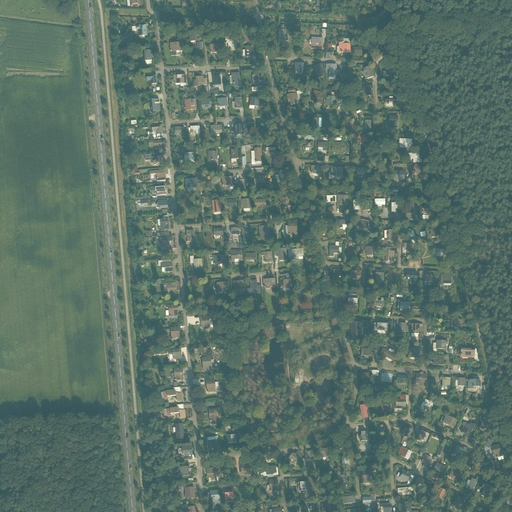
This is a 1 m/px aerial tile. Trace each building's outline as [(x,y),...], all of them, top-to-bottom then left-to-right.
[(146,25),(138,26),(139,29),(139,37),(147,36),(146,25)] [(195,26),(195,30),(195,31),(189,32),(190,41),(197,41),(197,36),(199,36),(198,34),(199,34),(199,26),(195,26)] [(225,37),(225,44),(228,44),(228,51),(236,50),(235,39),(229,40),(228,37),(225,37)] [(312,38),(312,40),(310,40),(309,40),(309,44),(310,45),(311,45),(311,48),(322,49),(323,39),(312,38)] [(369,45),(373,48),(374,49),(378,45),(380,47),(379,48),(382,50),(387,45),(384,43),(382,45),(380,43),(380,42),(375,38),(369,45)] [(179,43),(175,43),(170,43),(170,52),(182,51),(182,43),(179,43)] [(341,52),(341,53),(342,53),(342,52),(349,52),(349,44),(342,44),(342,43),(339,43),(339,52),(341,52)] [(210,45),(210,48),(211,53),(222,52),(221,44),(210,45)] [(353,48),(353,54),(356,54),(356,56),(362,57),(362,48),(353,48)] [(295,63),(295,68),(295,71),(303,71),(304,64),(295,63)] [(322,65),(313,66),(316,79),(324,77),(322,65)] [(327,65),(327,72),(329,72),(328,80),(335,80),(335,75),(336,65),(327,65)] [(392,76),(392,71),(397,70),(395,65),(393,66),(391,66),(388,68),(386,68),(386,72),(383,72),(383,76),(386,76),(387,76),(388,77),(388,76),(392,76)] [(364,69),(364,71),(367,79),(373,77),(370,67),(364,69)] [(239,73),(231,74),(231,77),(230,77),(230,84),(233,83),(233,84),(235,84),(235,83),(240,83),(239,73)] [(156,74),(146,75),(147,81),(150,81),(151,84),(157,84),(156,74)] [(174,84),(179,84),(180,84),(180,87),(186,87),(186,81),(183,81),(183,75),(174,76),(174,84)] [(213,76),(213,81),(214,85),(221,85),(220,82),(220,77),(220,75),(219,76),(213,76)] [(255,81),(256,87),(257,87),(262,87),(261,76),(258,77),(258,75),(252,76),(253,82),(255,81)] [(193,80),(194,87),(204,86),(204,89),(207,89),(206,76),(197,77),(196,77),(196,78),(196,80),(193,80)] [(286,95),(288,105),(297,104),(296,100),(298,99),(297,94),(295,94),(294,89),(288,90),(289,94),(286,95)] [(314,99),(314,104),(321,105),(322,95),(317,94),(317,91),(313,91),(312,99),(314,99)] [(326,96),(325,104),(334,105),(335,93),(331,93),(330,97),(326,96)] [(344,98),(339,97),(339,102),(344,103),(344,105),(349,106),(350,102),(350,96),(344,95),(344,98)] [(391,107),(391,104),(395,105),(396,98),(392,98),(392,97),(385,97),(384,105),(384,106),(391,107)] [(235,98),(235,102),(232,102),(232,108),(235,108),(237,108),(242,108),(241,98),(235,98)] [(251,98),(249,109),(254,109),(254,106),(261,107),(262,100),(251,98)] [(160,112),(159,99),(151,100),(152,107),(151,107),(151,111),(153,111),(153,112),(160,112)] [(185,100),(186,103),(186,110),(194,110),(196,110),(195,108),(194,99),(185,100)] [(200,100),(200,101),(201,108),(212,107),(211,99),(200,100)] [(218,99),(218,102),(218,107),(227,106),(226,99),(218,99)] [(389,116),(389,123),(389,128),(394,128),(397,128),(398,116),(389,116)] [(313,119),(313,121),(312,127),(321,127),(322,119),(313,119)] [(161,125),(152,126),(152,131),(153,133),(153,136),(157,135),(162,135),(161,125)] [(243,125),(233,125),(234,136),(244,136),(243,125)] [(175,135),(180,134),(180,138),(184,138),(184,137),(184,136),(184,134),(184,133),(184,127),(175,128),(175,135)] [(190,127),(191,132),(191,135),(199,134),(199,127),(190,127)] [(314,136),(296,135),(296,139),(300,139),(301,141),(305,141),(304,148),(313,149),(314,136)] [(400,139),(400,142),(399,148),(411,148),(412,140),(400,139)] [(154,141),(149,141),(149,145),(154,144),(154,147),(155,150),(159,149),(162,149),(161,140),(156,141),(154,141)] [(318,143),(318,144),(318,147),(323,148),(323,151),(326,152),(327,148),(327,143),(323,142),(323,143),(318,143)] [(332,147),(332,151),(342,152),(342,143),(332,143),(332,147)] [(264,153),(268,153),(268,155),(269,156),(273,156),(274,155),(274,153),(277,153),(276,147),(264,147),(264,153)] [(238,150),(231,150),(231,158),(235,157),(235,159),(239,159),(238,150)] [(208,152),(208,154),(208,161),(211,160),(213,160),(216,160),(216,154),(217,154),(217,151),(208,152)] [(194,152),(184,153),(185,163),(194,162),(194,152)] [(419,153),(412,153),(408,154),(408,160),(413,160),(413,163),(419,163),(419,153)] [(422,174),(424,168),(415,165),(413,172),(417,173),(418,172),(422,174)] [(313,174),(313,173),(318,174),(318,177),(321,177),(322,167),(312,167),(311,173),(313,174)] [(331,168),(331,173),(331,175),(342,176),(342,168),(331,168)] [(156,174),(157,179),(157,182),(165,181),(164,170),(150,172),(150,175),(156,174)] [(382,170),(382,175),(381,179),(390,180),(390,170),(382,170)] [(284,171),(277,172),(274,173),(275,176),(278,175),(280,181),(280,182),(281,182),(286,180),(284,171)] [(394,175),(397,175),(397,179),(403,179),(404,171),(394,171),(394,175)] [(222,178),(222,183),(222,186),(229,186),(229,188),(230,189),(234,189),(234,184),(233,177),(222,178)] [(254,177),(254,181),(254,183),(254,185),(257,185),(257,183),(262,183),(262,184),(263,184),(262,183),(266,183),(266,185),(266,179),(264,179),(264,177),(254,177)] [(196,179),(194,179),(185,180),(186,188),(198,187),(198,183),(197,183),(196,179)] [(167,195),(166,190),(165,190),(165,186),(155,187),(155,191),(157,191),(157,195),(167,195)] [(419,188),(420,190),(417,191),(420,200),(423,199),(423,196),(428,195),(426,186),(419,188)] [(348,196),(338,196),(337,201),(340,201),(340,205),(347,205),(348,196)] [(280,202),(281,202),(282,208),(286,208),(286,207),(291,206),(289,197),(280,199),(280,202)] [(313,201),(314,204),(311,205),(312,209),(315,208),(316,210),(321,208),(318,199),(313,201)] [(375,200),(375,205),(377,205),(377,206),(378,207),(381,207),(382,206),(382,205),(385,205),(384,199),(381,199),(381,200),(375,200)] [(168,208),(167,200),(162,201),(158,201),(158,203),(157,204),(156,204),(156,205),(156,206),(156,207),(156,208),(157,208),(158,208),(159,208),(159,209),(163,208),(168,208)] [(240,200),(241,204),(241,209),(250,209),(250,200),(240,200)] [(265,200),(253,201),(254,207),(259,207),(260,210),(266,210),(265,200)] [(420,205),(420,213),(421,213),(421,216),(428,216),(428,215),(429,215),(430,205),(420,205)] [(169,231),(168,218),(160,219),(160,220),(157,220),(158,226),(159,226),(160,226),(161,231),(169,231)] [(337,220),(337,225),(337,228),(340,228),(340,229),(341,229),(342,228),(341,228),(341,224),(346,224),(346,221),(337,220)] [(359,220),(358,229),(360,229),(365,229),(368,229),(368,232),(371,232),(372,227),(368,227),(368,221),(365,221),(365,220),(360,220),(359,220)] [(296,223),(288,223),(288,226),(288,233),(288,235),(297,234),(296,223)] [(259,227),(259,231),(259,236),(261,236),(261,239),(269,239),(268,226),(259,227)] [(231,228),(231,231),(231,233),(231,235),(232,235),(232,239),(237,239),(237,236),(240,236),(239,233),(239,228),(237,228),(231,228)] [(425,237),(428,236),(429,239),(437,237),(435,229),(430,230),(430,228),(423,229),(425,237)] [(213,229),(214,234),(214,236),(220,236),(220,237),(223,237),(223,229),(213,229)] [(395,231),(384,231),(384,239),(387,239),(387,241),(395,241),(395,231)] [(167,238),(162,238),(163,246),(163,247),(168,246),(169,251),(172,251),(172,246),(172,237),(167,238)] [(411,244),(403,244),(403,249),(406,249),(406,252),(410,252),(413,252),(413,244),(414,244),(414,241),(411,241),(411,244)] [(440,241),(439,245),(437,245),(436,254),(437,254),(437,252),(441,253),(441,254),(444,254),(445,248),(446,248),(447,242),(440,241)] [(339,246),(334,246),(329,246),(329,257),(333,257),(333,254),(338,254),(339,248),(341,248),(342,243),(340,243),(339,243),(339,246)] [(375,248),(364,247),(364,252),(365,252),(365,255),(375,256),(375,248)] [(285,249),(276,250),(276,253),(276,256),(279,256),(279,259),(286,258),(286,253),(285,249)] [(246,254),(246,255),(245,260),(255,260),(256,251),(253,251),(253,254),(246,254)] [(385,262),(386,262),(392,262),(393,262),(394,252),(385,251),(385,262)] [(260,253),(261,254),(261,256),(265,256),(265,262),(265,263),(267,262),(272,262),(271,257),(271,252),(260,253)] [(230,253),(229,253),(229,256),(231,256),(231,262),(234,261),(235,262),(239,262),(239,261),(242,261),(242,256),(242,253),(235,253),(231,253),(230,253)] [(193,260),(193,256),(190,256),(190,264),(194,264),(194,267),(202,267),(201,259),(193,260)] [(213,257),(214,260),(214,265),(226,264),(225,256),(213,257)] [(164,261),(158,261),(158,265),(158,266),(161,266),(162,269),(165,268),(165,272),(168,272),(171,272),(173,272),(173,268),(172,268),(171,263),(169,264),(164,264),(164,261)] [(350,271),(350,276),(350,278),(353,278),(353,280),(358,280),(358,278),(361,279),(361,272),(350,271)] [(376,271),(375,278),(375,281),(383,281),(383,276),(384,271),(376,271)] [(445,275),(440,275),(440,282),(442,282),(442,285),(451,285),(451,273),(445,273),(445,275)] [(307,286),(305,277),(299,278),(301,288),(302,288),(307,286)] [(275,286),(275,284),(274,279),(272,279),(263,280),(264,285),(264,288),(265,288),(266,289),(270,289),(270,287),(275,287),(275,286)] [(256,280),(250,281),(250,286),(250,289),(257,289),(257,293),(260,293),(260,286),(257,286),(257,285),(256,280)] [(289,288),(288,280),(280,281),(280,289),(289,288),(289,290),(291,290),(290,288),(289,288)] [(242,286),(242,281),(233,282),(234,287),(234,290),(245,289),(245,288),(245,286),(242,286)] [(175,283),(170,284),(163,284),(164,286),(164,291),(167,291),(167,292),(172,291),(172,300),(177,300),(175,283)] [(217,283),(217,288),(217,291),(226,290),(226,293),(229,293),(229,288),(229,283),(217,283)] [(348,294),(348,307),(357,308),(357,298),(353,298),(354,294),(348,294)] [(377,298),(375,297),(374,306),(377,306),(377,307),(380,307),(381,307),(384,307),(384,298),(381,298),(381,301),(377,301),(377,298)] [(401,303),(401,306),(400,311),(409,311),(410,303),(401,303)] [(170,305),(166,306),(166,309),(169,308),(170,317),(173,317),(178,316),(177,307),(173,308),(172,305),(170,305)] [(209,317),(201,318),(202,329),(207,329),(210,329),(209,317)] [(377,322),(377,324),(374,324),(373,330),(387,331),(388,323),(377,322)] [(351,323),(352,335),(359,335),(358,323),(351,323)] [(399,328),(399,332),(408,332),(408,326),(406,326),(406,324),(400,323),(399,328)] [(419,337),(420,337),(422,337),(423,325),(419,325),(412,324),(411,329),(411,330),(411,333),(419,334),(419,332),(419,337)] [(172,328),(171,328),(172,340),(175,339),(180,339),(179,330),(174,330),(174,328),(172,328)] [(445,345),(447,345),(447,341),(436,341),(435,348),(432,348),(432,350),(436,351),(436,349),(444,350),(445,345)] [(383,348),(380,354),(384,356),(386,357),(387,356),(391,359),(390,360),(393,361),(395,356),(396,356),(393,354),(394,352),(394,351),(390,349),(389,349),(388,351),(383,348)] [(410,348),(409,358),(418,358),(419,349),(410,348)] [(474,358),(474,351),(471,351),(471,349),(460,349),(460,358),(462,358),(468,358),(474,358)] [(173,350),(173,351),(168,352),(168,355),(173,355),(173,359),(181,359),(181,350),(173,350)] [(434,356),(434,359),(434,364),(443,365),(444,357),(434,356)] [(202,358),(202,361),(203,370),(214,369),(214,363),(211,363),(210,358),(202,358)] [(175,374),(171,374),(172,380),(175,380),(175,381),(180,380),(183,380),(182,371),(177,371),(177,369),(175,369),(174,369),(175,374)] [(294,376),(296,379),(298,383),(303,380),(298,373),(294,376)] [(385,379),(384,382),(392,382),(393,381),(394,381),(394,380),(394,379),(395,374),(385,373),(385,378),(385,379)] [(426,375),(423,375),(416,374),(416,383),(426,383),(426,375)] [(440,378),(440,380),(442,380),(442,388),(450,388),(450,378),(440,378)] [(465,387),(465,384),(465,379),(456,378),(455,381),(455,386),(456,386),(456,388),(458,389),(459,389),(460,391),(462,391),(463,389),(463,386),(465,387)] [(211,380),(206,381),(207,393),(208,393),(208,392),(213,392),(215,392),(219,391),(219,382),(215,383),(214,380),(211,380)] [(480,387),(480,382),(479,380),(470,380),(468,382),(468,389),(471,389),(476,390),(476,387),(480,387)] [(175,390),(170,391),(166,391),(166,392),(163,392),(164,399),(168,398),(168,397),(176,396),(175,394),(176,394),(177,402),(182,402),(181,393),(176,394),(175,390)] [(395,400),(395,409),(401,409),(401,406),(405,406),(405,396),(399,396),(399,400),(395,400)] [(425,400),(421,409),(422,409),(427,411),(429,407),(431,408),(431,406),(432,407),(434,403),(431,401),(431,402),(425,400)] [(179,411),(179,409),(179,407),(170,408),(170,409),(166,409),(167,416),(171,416),(171,414),(179,413),(180,419),(186,419),(185,410),(179,411)] [(209,410),(209,413),(210,422),(220,421),(219,411),(217,412),(217,409),(209,410)] [(446,416),(445,418),(443,423),(451,427),(451,426),(453,428),(456,421),(446,416)] [(485,428),(489,430),(493,421),(483,417),(478,426),(479,426),(478,429),(484,431),(485,428)] [(463,426),(460,432),(462,433),(463,433),(468,435),(471,429),(474,431),(477,425),(473,424),(473,425),(470,423),(469,425),(466,424),(463,422),(462,425),(463,426)] [(184,439),(182,424),(175,424),(175,428),(175,431),(176,440),(184,439)] [(373,427),(374,434),(384,433),(383,426),(373,427)] [(402,431),(400,436),(403,437),(401,441),(402,441),(404,442),(406,442),(407,443),(409,439),(412,430),(407,427),(404,426),(402,431)] [(367,441),(367,432),(359,432),(360,436),(359,436),(359,439),(360,439),(360,442),(367,441)] [(420,435),(418,438),(417,440),(419,441),(420,439),(425,442),(429,434),(423,432),(421,436),(420,435)] [(226,435),(227,439),(227,444),(238,443),(238,434),(226,435)] [(210,441),(208,441),(208,445),(208,449),(211,448),(218,448),(217,440),(217,436),(209,436),(210,441)] [(339,448),(344,447),(344,450),(349,449),(347,439),(347,440),(337,441),(339,448)] [(191,446),(178,448),(178,452),(183,452),(183,455),(188,455),(189,460),(192,459),(191,454),(192,454),(191,446)] [(454,451),(452,454),(455,455),(460,457),(461,455),(461,453),(462,452),(463,449),(458,447),(456,446),(454,451)] [(496,446),(491,447),(494,458),(496,458),(498,458),(497,457),(502,456),(500,447),(497,448),(496,446)] [(320,449),(321,454),(321,457),(327,456),(327,454),(330,454),(330,447),(327,447),(327,449),(320,449)] [(401,447),(397,454),(401,457),(401,456),(407,459),(411,452),(401,447)] [(305,452),(305,454),(306,462),(312,462),(312,463),(316,462),(315,450),(309,451),(305,452)] [(288,459),(290,461),(294,464),(296,462),(301,456),(296,453),(295,455),(293,453),(288,459)] [(430,458),(425,455),(421,462),(424,464),(422,467),(428,470),(431,462),(432,463),(432,462),(431,462),(432,461),(429,460),(430,458)] [(341,457),(342,467),(350,466),(349,456),(341,457)] [(434,469),(436,470),(442,473),(444,468),(437,464),(434,469)] [(189,465),(179,466),(180,476),(190,475),(189,465)] [(241,466),(241,472),(246,472),(246,475),(251,475),(251,472),(251,466),(241,466)] [(222,474),(221,467),(206,469),(207,476),(222,474)] [(398,473),(397,476),(399,477),(408,482),(411,476),(411,475),(408,473),(406,471),(405,472),(402,470),(400,474),(398,473)] [(452,470),(451,472),(449,477),(458,481),(461,474),(452,470)] [(361,472),(362,474),(362,483),(371,483),(370,471),(361,472)] [(337,473),(338,482),(346,482),(345,476),(349,475),(349,472),(337,473)] [(468,480),(465,487),(474,490),(479,478),(477,477),(476,481),(472,479),(471,481),(468,480)] [(268,486),(267,487),(267,491),(268,492),(270,492),(273,492),(278,491),(277,482),(272,483),(272,480),(270,480),(269,481),(270,486),(268,486)] [(308,482),(298,483),(299,492),(301,492),(302,493),(305,493),(306,492),(308,491),(308,482)] [(434,485),(432,489),(438,492),(436,496),(441,499),(442,498),(443,495),(445,491),(434,485)] [(484,489),(481,488),(479,492),(481,493),(481,494),(486,497),(490,490),(484,487),(484,489)] [(185,488),(186,498),(194,498),(193,488),(185,488)] [(218,490),(210,491),(211,498),(213,498),(214,502),(214,506),(220,505),(218,490)] [(225,491),(225,496),(226,499),(233,499),(232,490),(225,491)] [(495,493),(494,495),(492,500),(497,503),(501,495),(495,493)] [(362,497),(363,504),(374,504),(374,497),(375,497),(375,494),(370,494),(370,497),(362,497)] [(456,502),(454,506),(458,507),(462,509),(464,506),(465,503),(461,501),(463,499),(458,496),(456,501),(455,502),(456,502)]
